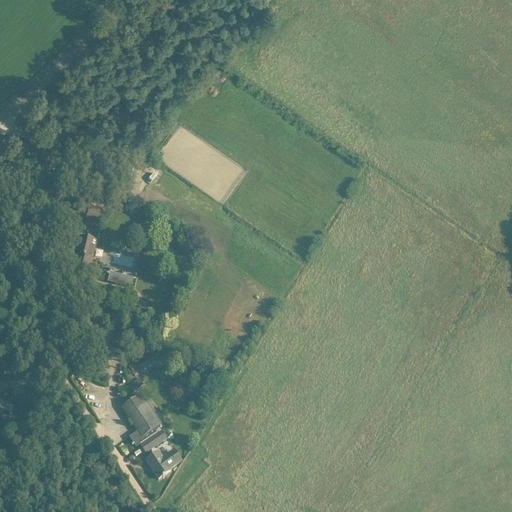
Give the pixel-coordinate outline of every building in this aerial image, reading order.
[(86,226),(98,230),(101,217),(89,214),(86,226)] [(92,242),(83,239),(81,245),(79,244),(76,256),(78,257),(76,266),(79,267),(81,270),(84,270),(87,269),(90,269),(93,257),(89,257),(91,249),(94,249),(96,242),(92,242)] [(123,281),(122,286),(131,289),(134,279),(128,277),(123,280),(123,281)] [(110,333),(96,334),(97,347),(97,360),(111,360),(110,333)] [(156,352),(136,366),(140,373),(161,360),(156,352)] [(133,394),(144,386),(140,379),(128,387),(133,394)] [(217,379),(210,381),(211,388),(219,387),(217,379)] [(141,395),(121,409),(137,433),(129,438),(133,445),(132,446),(133,445),(135,448),(157,433),(155,430),(162,425),(141,395)] [(13,409),(7,407),(7,405),(4,403),(1,401),(1,403),(0,402),(0,422),(7,425),(13,409)] [(146,454),(166,440),(161,433),(141,446),(146,454)] [(146,461),(158,480),(171,472),(169,469),(174,466),(182,461),(174,450),(162,458),(158,452),(154,456),(146,461)]
